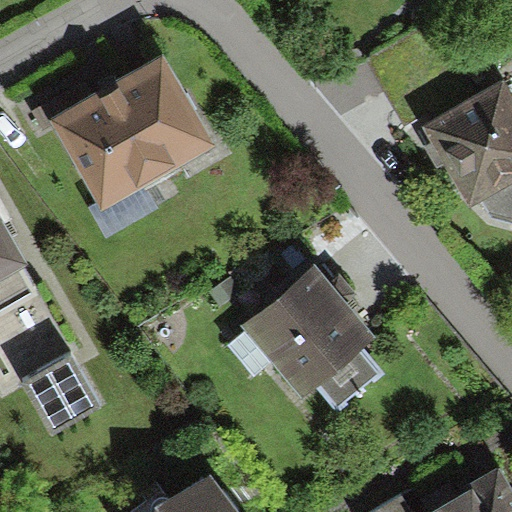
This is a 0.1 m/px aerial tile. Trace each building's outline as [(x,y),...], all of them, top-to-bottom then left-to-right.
[(164,55),(54,117),(101,201),(212,139),(164,55)] [(511,95),(506,85),(429,127),(473,203),(482,198),(493,214),(511,219),(511,95)] [(0,198),(0,271),(31,254),(0,198)] [(392,347),(329,262),(251,320),(314,405),(392,347)] [(70,350),(22,379),(54,431),(101,403),(70,350)] [(253,511),(225,471),(165,511),(253,511)] [(511,511),(511,482),(506,473),(441,511),(511,511)]
